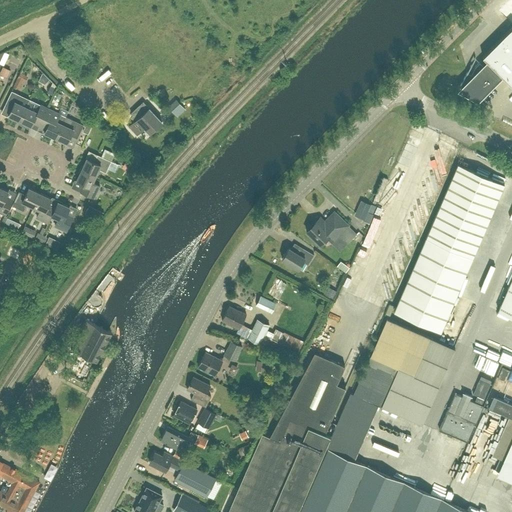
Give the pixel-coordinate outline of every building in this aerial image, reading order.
[(487,61),(483,65),(479,62),(474,67),(471,74),(467,73),(467,72),(460,85),(478,94),(477,93),(498,72),(511,85),(511,26),(482,56),(487,61)] [(7,65),(12,53),(6,51),(1,63),(7,65)] [(0,73),(7,76),(11,69),(3,66),(0,72),(0,73)] [(28,76),(21,73),(18,78),(25,81),(28,76)] [(29,99),(12,91),(5,104),(11,107),(8,114),(19,120),(29,99)] [(29,99),(19,120),(31,125),(34,118),(41,121),(47,107),(29,99)] [(149,133),(161,121),(143,102),(131,114),(136,120),(130,126),(137,134),(144,127),(149,133)] [(185,109),(179,102),(171,110),(177,116),(185,109)] [(47,107),(41,121),(49,125),(46,132),(55,136),(65,116),(58,112),(47,107)] [(65,116),(55,136),(67,142),(70,135),(78,138),(84,124),(83,124),(72,119),(65,116)] [(104,149),(101,156),(110,160),(114,153),(104,149)] [(82,169),(95,175),(98,169),(105,172),(111,160),(110,160),(101,156),(97,154),(94,160),(87,157),(82,169)] [(131,172),(135,164),(134,164),(127,160),(123,168),(127,170),(131,172)] [(440,331),(504,183),(458,163),(394,311),(440,331)] [(80,190),(90,195),(94,197),(99,185),(92,182),(95,175),(82,169),(76,180),(84,184),(80,190)] [(0,186),(0,212),(5,215),(11,202),(5,198),(8,191),(0,186)] [(33,206),(40,192),(28,187),(25,194),(19,191),(12,205),(24,210),(27,203),(33,206)] [(48,222),(51,215),(55,208),(48,205),(51,198),(40,192),(33,206),(40,209),(37,217),(48,222)] [(55,208),(51,215),(58,218),(55,225),(66,231),(73,217),(66,214),(69,206),(58,201),(55,208)] [(364,219),(371,204),(363,201),(356,216),(364,219)] [(96,209),(89,205),(84,214),(92,218),(96,209)] [(353,234),(346,227),(348,225),(334,211),(327,219),(347,239),(353,234)] [(307,230),(306,231),(321,244),(326,237),(338,249),(347,239),(327,219),(320,226),(315,221),(314,222),(315,223),(308,231),(307,230)] [(18,259),(23,253),(14,246),(9,253),(18,259)] [(362,246),(356,262),(363,265),(369,248),(362,246)] [(302,247),(299,253),(289,247),(282,258),(298,268),(302,260),(308,264),(314,254),(302,247)] [(343,261),(339,266),(347,272),(351,267),(343,261)] [(282,280),(276,277),(271,288),(277,291),(282,280)] [(511,277),(498,311),(511,316),(511,277)] [(333,299),(337,292),(327,287),(324,294),(333,299)] [(256,305),(271,312),(275,303),(260,295),(256,305)] [(238,327),(246,312),(230,304),(222,319),(238,327)] [(269,324),(257,318),(248,337),(260,343),(264,334),(269,324)] [(383,406),(422,423),(455,348),(386,318),(370,356),(354,394),(378,404),(381,405),(383,406)] [(82,381),(94,359),(96,361),(111,332),(108,331),(95,324),(85,319),(72,344),(71,347),(79,352),(68,374),(50,365),(43,380),(82,400),(89,385),(82,381)] [(252,328),(241,323),(236,332),(248,337),(252,328)] [(278,341),(264,334),(260,343),(259,345),(299,355),(306,342),(283,330),(278,341)] [(231,340),(224,354),(235,360),(242,345),(231,340)] [(214,374),(222,359),(206,351),(198,365),(214,374)] [(297,511),(331,435),(325,432),(346,386),(337,382),(345,364),(315,351),(270,435),(262,432),(227,511),(297,511)] [(505,381),(509,370),(502,367),(498,378),(505,381)] [(205,405),(211,395),(206,392),(210,384),(193,375),(187,387),(194,391),(191,397),(205,405)] [(491,380),(480,375),(472,394),(483,399),(491,380)] [(51,386),(49,394),(57,397),(60,389),(51,386)] [(439,429),(467,441),(481,410),(485,412),(486,408),(482,406),(483,405),(470,399),(471,396),(472,396),(472,395),(462,391),(462,392),(463,392),(461,395),(455,392),(439,429)] [(350,392),(327,448),(354,460),(378,404),(354,394),(350,392)] [(511,404),(494,396),(489,407),(509,416),(493,454),(511,462),(511,404)] [(190,422),(197,407),(181,399),(173,413),(190,422)] [(216,412),(205,406),(198,420),(209,426),(216,412)] [(370,448),(384,454),(398,421),(384,416),(370,448)] [(170,442),(181,448),(188,436),(168,425),(161,437),(163,439),(163,440),(169,443),(170,442)] [(208,440),(199,435),(195,443),(204,447),(208,440)] [(471,511),(354,460),(327,448),(299,511),(471,511)] [(176,449),(173,454),(184,460),(187,454),(176,449)] [(205,497),(215,478),(164,451),(162,456),(154,452),(152,456),(151,457),(151,458),(149,462),(165,471),(168,464),(180,470),(176,476),(186,481),(184,486),(205,497)] [(19,484),(25,474),(2,462),(2,463),(3,463),(0,467),(0,474),(13,482),(18,485),(19,484)] [(23,511),(34,492),(19,484),(18,485),(13,482),(7,494),(1,491),(0,492),(0,504),(10,510),(9,511),(23,511)] [(147,487),(146,487),(146,488),(134,511),(134,510),(134,511),(135,511),(152,511),(154,510),(158,511),(159,511),(163,505),(158,502),(161,495),(162,495),(161,494),(147,487)] [(216,511),(190,498),(182,494),(174,509),(179,511),(216,511)]
